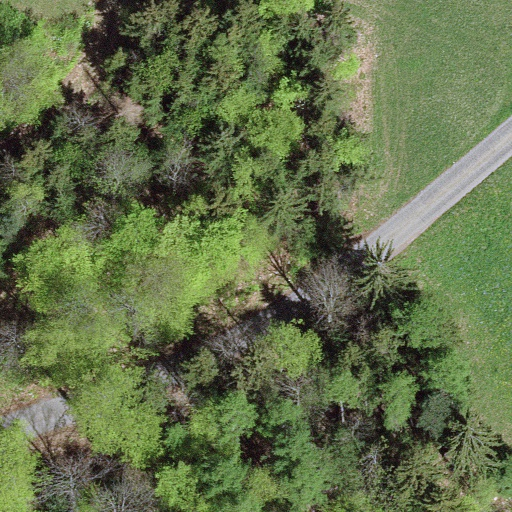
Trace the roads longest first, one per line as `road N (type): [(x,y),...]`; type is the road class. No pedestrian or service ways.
road 1 (track): [(511,135),(307,300),(156,376),(0,430)]
road 2 (track): [(115,0),(93,63),(0,156)]
